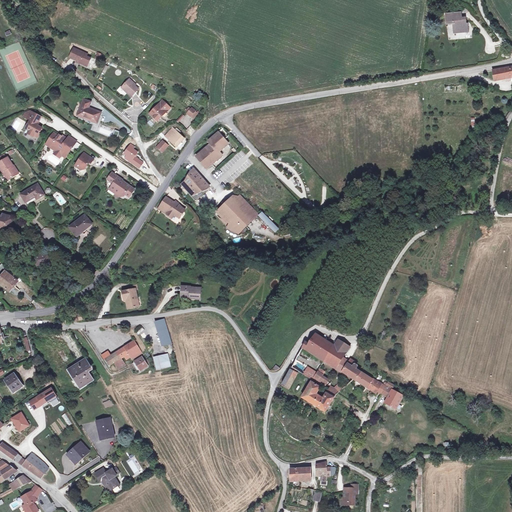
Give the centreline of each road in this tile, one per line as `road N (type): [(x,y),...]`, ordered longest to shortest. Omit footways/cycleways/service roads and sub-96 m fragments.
road 1 (unclassified): [(273,377),(314,329),(353,341),(418,232),(487,211),(511,115)]
road 2 (residential): [(2,317),(34,329),(209,308),(227,316),(273,377)]
road 3 (tertiary): [(511,61),(221,116)]
road 4 (residential): [(281,465),(344,461),(377,480),(428,456),(511,458)]
road 5 (tertiary): [(221,116),(194,141),(100,277)]
